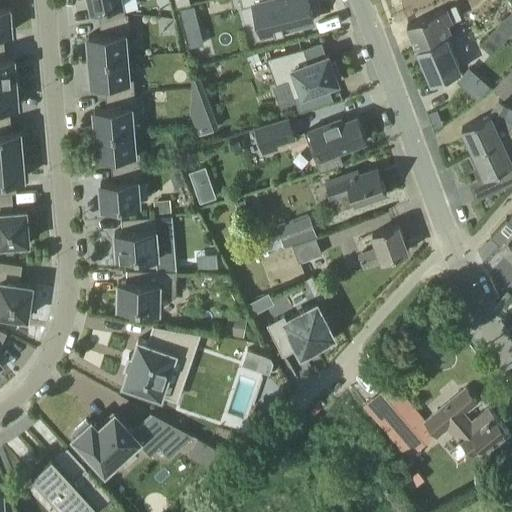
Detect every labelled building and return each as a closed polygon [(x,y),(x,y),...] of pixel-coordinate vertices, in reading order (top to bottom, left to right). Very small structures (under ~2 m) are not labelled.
[(128,13),(126,13),(123,3),(124,3),(123,0),(89,0),(91,10),(98,8),(100,20),(101,24),(129,22),(128,13)] [(174,0),(177,9),(192,5),(190,0),(174,0)] [(240,0),(243,7),(254,4),(262,34),(275,31),(275,33),(277,32),(284,30),(284,31),(285,30),(285,28),(314,20),(308,0),(240,0)] [(0,45),(5,45),(4,33),(12,32),(10,7),(0,7),(0,45)] [(417,48),(447,37),(452,35),(448,25),(453,23),(447,9),(407,25),(417,48)] [(475,75),(511,32),(511,12),(507,16),(464,66),(475,75)] [(91,59),(127,56),(125,34),(130,33),(129,22),(101,24),(101,34),(89,35),(91,59)] [(447,37),(417,48),(432,83),(461,70),(447,37)] [(0,82),(16,81),(14,58),(6,58),(5,45),(0,45),(0,82)] [(300,48),(275,55),(290,98),(334,82),(333,79),(337,78),(331,62),(328,64),(325,55),(305,62),(300,48)] [(106,95),(135,92),(134,78),(129,79),(127,56),(91,59),(93,83),(105,82),(106,95)] [(203,72),(184,77),(199,130),(218,125),(203,72)] [(511,72),(495,89),(505,99),(511,92),(511,72)] [(0,119),(11,119),(10,106),(18,105),(16,81),(0,82),(0,119)] [(97,132),(133,129),(131,107),(136,106),(135,92),(106,95),(107,107),(95,108),(97,132)] [(501,139),(511,123),(511,108),(499,101),(491,114),(462,128),(473,150),(501,139)] [(309,143),(313,142),(323,169),(320,171),(320,172),(344,163),(339,151),(367,140),(358,116),(344,121),(343,118),(305,132),(309,143)] [(292,138),(296,137),(290,117),(255,128),(263,152),(278,148),(277,142),(292,138)] [(0,156),(22,154),(20,131),(12,131),(11,119),(0,119),(0,156)] [(511,146),(511,123),(501,139),(473,150),(485,177),(495,173),(503,188),(511,183),(511,160),(508,152),(511,146)] [(112,168),(141,166),(140,152),(135,152),(133,129),(97,132),(99,156),(111,155),(112,168)] [(0,192),(12,192),(17,192),(16,179),(24,178),(22,154),(0,156),(0,192)] [(170,177),(181,173),(178,164),(167,168),(170,177)] [(101,182),(103,207),(139,204),(137,180),(142,180),(141,166),(112,168),(113,181),(101,182)] [(195,188),(211,182),(205,166),(189,172),(195,188)] [(341,209),(387,193),(378,167),(359,174),(358,170),(325,182),(331,199),(337,197),(341,209)] [(13,210),(12,192),(0,192),(0,244),(6,244),(6,247),(27,246),(27,242),(29,242),(27,209),(13,210)] [(170,199),(154,200),(155,212),(171,211),(170,199)] [(238,214),(248,210),(245,200),(235,204),(238,214)] [(117,256),(140,254),(140,257),(159,256),(155,216),(122,218),(123,231),(115,232),(117,256)] [(278,227),(286,247),(316,235),(309,216),(278,227)] [(360,254),(364,266),(408,251),(398,224),(373,233),(378,248),(360,254)] [(511,230),(500,245),(511,255),(511,230)] [(294,246),(300,262),(322,254),(316,238),(294,246)] [(0,313),(5,314),(4,317),(25,320),(26,317),(28,317),(32,285),(20,283),(22,264),(0,261),(0,313)] [(176,270),(127,269),(127,282),(119,282),(118,306),(141,307),(141,310),(160,310),(160,295),(176,296),(176,270)] [(274,303),(268,293),(247,304),(253,315),(274,303)] [(302,351),(303,351),(319,342),(321,346),(333,339),(331,336),(334,335),(317,303),(287,320),(284,315),(267,324),(283,354),(299,345),(302,351)] [(146,323),(160,323),(160,314),(147,314),(146,323)] [(239,317),(236,337),(244,338),(247,318),(239,317)] [(215,334),(157,325),(153,338),(145,335),(142,347),(136,344),(130,355),(133,359),(126,371),(175,401),(188,357),(209,363),(210,359),(215,334)] [(420,424),(402,402),(389,386),(365,406),(407,456),(447,423),(474,455),(482,448),(485,452),(509,432),(489,407),(478,417),(479,418),(472,423),(462,411),(476,400),(466,388),(438,411),(437,410),(420,424)] [(174,458),(198,437),(157,415),(138,431),(121,410),(104,425),(97,418),(94,420),(92,417),(79,428),(81,431),(78,434),(109,471),(143,442),(155,455),(165,447),(174,458)] [(65,511),(93,511),(112,496),(68,448),(48,466),(45,463),(32,475),(65,511)]
